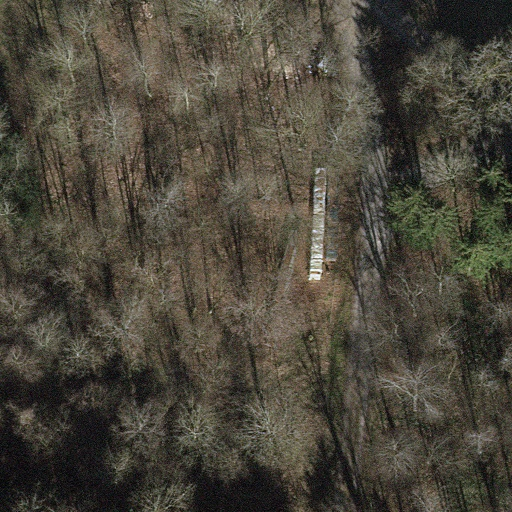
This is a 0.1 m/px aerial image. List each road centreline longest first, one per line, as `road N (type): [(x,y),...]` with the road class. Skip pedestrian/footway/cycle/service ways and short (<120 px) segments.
road 1 (track): [(511,129),(432,140),(378,181),(332,240),(183,511)]
road 2 (track): [(340,511),(378,181),(373,114),(345,0)]
road 3 (track): [(511,119),(364,0)]
